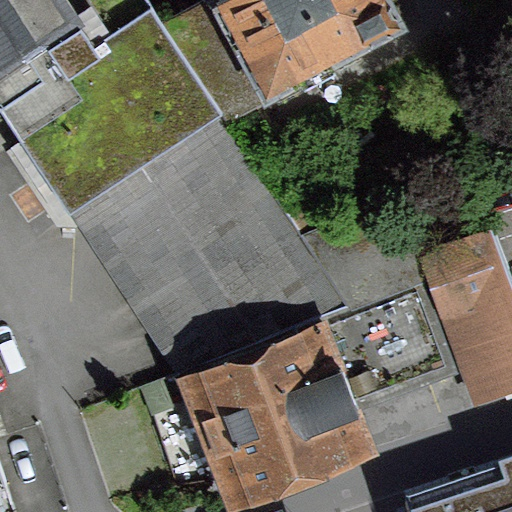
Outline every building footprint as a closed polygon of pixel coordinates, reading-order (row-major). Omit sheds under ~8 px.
[(0,0),(0,108),(19,136),(8,142),(50,204),(60,197),(68,208),(217,107),(225,102),(166,14),(155,0),(0,0)] [(191,0),(166,14),(225,102),(217,107),(225,121),(419,15),(410,0),(191,0)] [(176,365),(348,299),(299,228),(225,121),(217,107),(68,208),(176,365)] [(376,447),(355,395),(447,359),(383,195),(299,228),(348,299),(176,365),(135,381),(171,472),(208,458),(227,504),(376,447)] [(511,384),(511,294),(481,214),(409,241),(471,400),(511,384)] [(0,430),(2,424),(0,416),(0,479),(11,476),(0,445),(0,430)] [(511,511),(511,455),(399,493),(405,511),(511,511)]
